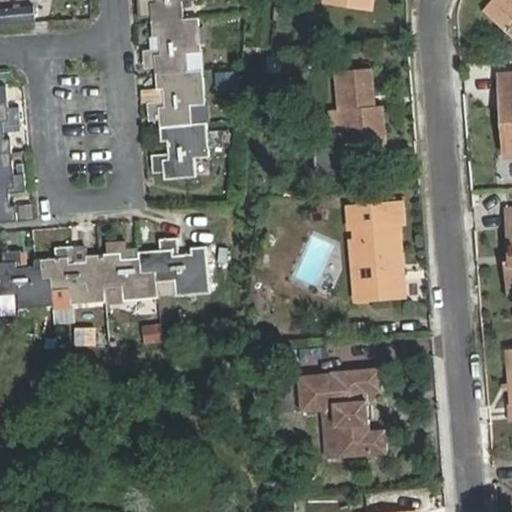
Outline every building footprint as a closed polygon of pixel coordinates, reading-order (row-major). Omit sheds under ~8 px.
[(139,0),(141,16),(152,15),(152,23),(185,20),(183,1),(189,0),(139,0)] [(325,0),(325,1),(372,9),(373,0),(325,0)] [(511,0),(501,0),(490,13),(511,32),(511,0)] [(28,2),(0,5),(0,20),(29,17),(28,2)] [(185,20),(152,23),(153,36),(159,36),(160,49),(144,50),(145,68),(156,68),(156,76),(189,72),(187,53),(202,51),(199,18),(185,20)] [(387,159),(386,143),(388,143),(385,105),(377,106),(373,67),(337,70),(340,109),(345,108),(348,147),(357,146),(359,162),(387,159)] [(164,89),(165,101),(148,102),(149,120),(160,119),(161,128),(193,124),(192,105),(206,104),(203,71),(189,72),(156,76),(157,89),(164,89)] [(511,72),(498,73),(503,159),(511,158),(511,72)] [(0,154),(12,153),(11,138),(5,138),(4,126),(21,124),(19,106),(8,107),(6,86),(0,86),(0,154)] [(196,158),(210,157),(209,146),(209,139),(208,131),(208,123),(193,124),(161,128),(161,141),(168,141),(169,153),(152,154),(153,172),(164,172),(165,179),(197,177),(196,158)] [(219,146),(219,130),(208,131),(209,139),(209,146),(219,146)] [(313,147),(313,172),(353,172),(353,148),(313,147)] [(12,153),(0,154),(0,222),(18,221),(16,205),(10,205),(9,192),(26,191),(25,173),(14,174),(12,153)] [(351,242),(353,282),(373,280),(375,299),(398,297),(396,268),(403,267),(400,224),(404,223),(403,203),(348,208),(350,228),(354,228),(355,241),(351,242)] [(176,296),(211,293),(207,245),(191,247),(192,253),(180,254),(178,237),(160,238),(161,249),(141,251),(141,257),(142,271),(158,270),(159,282),(175,281),(176,296)] [(158,270),(142,271),(141,257),(128,258),(126,242),(108,243),(109,254),(101,254),(104,286),(123,285),(124,300),(160,297),(159,282),(158,270)] [(104,286),(101,254),(87,255),(87,261),(75,262),(74,246),(56,247),(56,258),(34,260),(35,266),(36,279),(52,278),(53,290),(70,288),(72,303),(106,301),(104,286)] [(36,279),(35,266),(23,267),(22,250),(3,252),(4,262),(0,262),(0,294),(18,294),(19,308),(54,305),(53,290),(52,278),(36,279)] [(161,323),(141,323),(141,343),(161,343),(161,323)] [(108,339),(108,327),(75,327),(75,340),(108,339)] [(385,430),(370,431),(367,393),(382,391),(380,368),(332,372),(332,373),(299,376),(302,411),(335,409),(339,457),(387,453),(385,430)]
